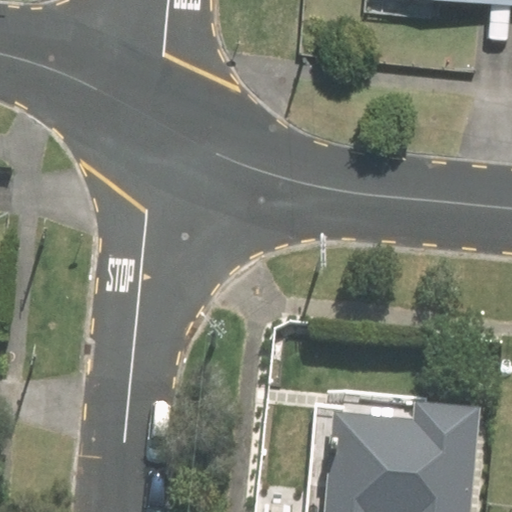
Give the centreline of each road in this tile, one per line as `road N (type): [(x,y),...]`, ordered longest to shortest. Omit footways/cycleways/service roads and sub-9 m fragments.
road 1 (residential): [(112,511),(152,119)]
road 2 (residential): [(511,212),(340,196),(246,166),(152,119)]
road 3 (residential): [(152,119),(92,86),(0,53)]
